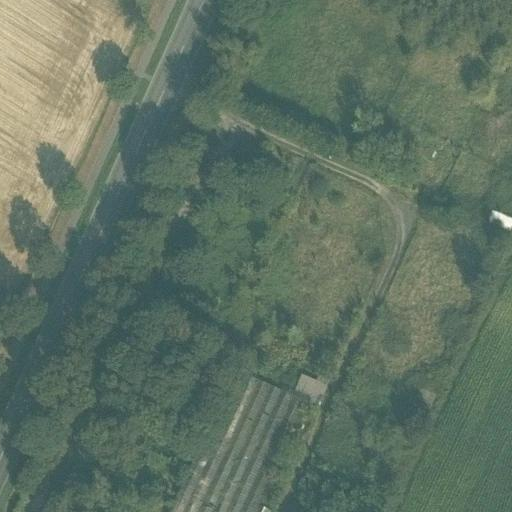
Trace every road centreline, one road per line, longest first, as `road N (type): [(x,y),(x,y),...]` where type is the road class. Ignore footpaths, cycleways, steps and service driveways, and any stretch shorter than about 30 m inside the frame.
road 1 (primary): [(0,459),(206,0)]
road 2 (track): [(412,250),(290,511)]
